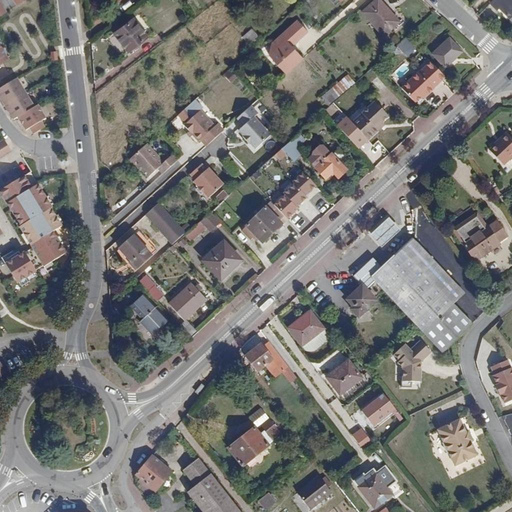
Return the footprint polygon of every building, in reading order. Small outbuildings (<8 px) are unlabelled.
[(389,15),(391,14),(378,0),(375,0),(361,12),(383,36),(397,24),(389,15)] [(511,0),(495,0),(491,4),(498,10),(501,8),(511,18),(511,0)] [(398,22),(391,14),(389,15),(397,24),(398,22)] [(132,19),(112,34),(126,52),(146,37),(132,19)] [(281,76),(299,60),(293,54),(291,56),(286,50),(304,34),(293,22),(274,38),(278,43),(265,56),(271,64),(274,62),(277,65),(275,68),(281,76)] [(251,49),(261,40),(250,28),(240,36),(251,49)] [(418,28),(409,36),(413,42),(423,33),(418,28)] [(448,39),(431,55),(443,69),(461,53),(448,39)] [(390,55),(384,61),(392,70),(410,53),(406,48),(393,59),(390,55)] [(423,93),(425,94),(430,89),(431,88),(438,81),(425,66),(399,87),(412,102),(420,95),(423,93)] [(231,82),(237,78),(232,70),(226,74),(231,82)] [(339,96),(354,83),(346,76),(332,88),(339,96)] [(16,77),(0,86),(0,98),(4,104),(25,91),(16,77)] [(25,91),(4,104),(12,118),(17,116),(33,106),(25,91)] [(374,102),(351,124),(368,140),(378,130),(374,125),(378,121),(381,123),(387,116),(374,102)] [(33,106),(17,116),(25,129),(28,127),(32,133),(43,126),(40,120),(45,117),(37,104),(33,106)] [(247,106),(232,120),(239,128),(234,132),(239,137),(237,138),(245,146),(247,145),(251,150),(266,136),(250,118),(253,114),(247,106)] [(199,149),(211,139),(215,135),(209,129),(207,131),(191,112),(175,126),(191,145),(194,143),(199,149)] [(368,140),(351,124),(348,116),(338,126),(360,148),(368,140)] [(289,141),(280,149),(291,161),(292,162),(301,153),(295,147),(303,140),(298,133),(289,141)] [(511,138),(508,134),(490,150),(503,164),(511,156),(511,138)] [(3,139),(0,140),(0,147),(4,154),(10,150),(3,139)] [(337,178),(345,171),(321,145),(314,151),(313,156),(308,162),(324,179),(332,172),(337,178)] [(321,145),(345,171),(346,170),(342,165),(333,156),(323,145),(321,145)] [(141,148),(124,163),(131,171),(136,172),(142,179),(152,171),(156,176),(170,163),(166,158),(163,161),(158,165),(156,166),(141,148)] [(333,156),(342,165),(349,160),(340,150),(333,156)] [(200,166),(189,176),(193,181),(192,183),(197,189),(196,190),(201,195),(202,194),(207,200),(222,186),(207,170),(205,171),(200,166)] [(52,207),(29,171),(0,189),(0,192),(15,218),(20,225),(19,226),(32,247),(5,264),(16,283),(18,282),(34,272),(35,271),(35,270),(43,265),(43,266),(65,253),(52,231),(61,226),(50,208),(52,207)] [(294,183),(307,196),(317,186),(303,171),(292,181),(294,183)] [(294,183),(283,194),(297,208),(308,197),(307,196),(294,183)] [(220,202),(229,195),(224,189),(215,196),(220,202)] [(297,208),(283,194),(274,203),(288,217),(297,208)] [(345,196),(336,204),(342,209),(350,201),(345,196)] [(152,219),(175,244),(183,236),(184,235),(155,202),(143,213),(150,221),(152,219)] [(281,225),(287,220),(270,203),(265,208),(280,224),(281,225)] [(223,210),(227,218),(234,214),(229,207),(223,210)] [(276,228),(280,224),(265,208),(244,226),(258,241),(274,226),(276,228)] [(221,224),(211,213),(200,223),(204,227),(210,234),(221,224)] [(453,230),(462,243),(468,252),(475,261),(501,243),(499,241),(507,235),(497,221),(490,227),(487,224),(486,224),(478,213),(453,230)] [(394,224),(388,218),(370,235),(376,241),(382,247),(399,230),(394,224)] [(171,246),(172,246),(175,244),(152,219),(150,221),(171,246)] [(204,227),(200,223),(184,235),(183,236),(188,241),(204,227)] [(133,237),(118,250),(135,269),(150,256),(133,237)] [(424,332),(453,304),(464,293),(411,239),(382,267),(373,258),(353,276),(362,285),(346,300),(353,307),(351,309),(358,317),(376,300),(366,289),(376,280),(424,332)] [(222,243),(202,261),(220,279),(240,261),(222,243)] [(468,252),(462,243),(458,246),(464,255),(468,252)] [(34,272),(18,282),(20,286),(36,276),(34,272)] [(138,281),(157,301),(162,297),(153,288),(155,286),(145,275),(138,281)] [(191,285),(169,305),(184,320),(206,300),(191,285)] [(143,294),(131,304),(143,317),(139,321),(151,334),(167,320),(143,294)] [(443,352),(472,325),(453,304),(424,332),(443,352)] [(288,328),(302,346),(324,330),(310,311),(288,328)] [(324,330),(302,346),(305,349),(311,352),(315,351),(331,338),(324,330)] [(422,381),(421,361),(432,351),(421,339),(411,348),(406,344),(392,357),(403,369),(402,382),(422,381)] [(279,356),(269,342),(263,346),(274,359),(279,356)] [(262,343),(253,350),(265,366),(269,371),(275,378),(283,372),(288,367),(279,356),(274,359),(263,346),(262,343)] [(265,366),(253,350),(245,356),(257,372),(265,366)] [(494,376),(511,368),(511,363),(510,358),(490,366),(494,376)] [(362,378),(348,360),(327,377),(340,394),(362,378)] [(288,367),(283,372),(291,383),(297,378),(288,367)] [(505,403),(511,400),(511,368),(494,376),(505,403)] [(275,378),(269,371),(266,373),(272,380),(275,378)] [(374,426),(396,410),(383,393),(362,409),(374,426)] [(242,466),(243,465),(267,445),(273,441),(271,438),(280,431),(270,418),(256,429),(254,428),(229,448),(242,466)] [(465,434),(458,422),(437,432),(443,445),(441,446),(447,457),(448,457),(454,468),(476,458),(470,445),(473,444),(468,433),(465,434)] [(373,443),(363,429),(353,436),(363,450),(373,443)] [(267,445),(243,465),(245,467),(253,462),(256,465),(265,457),(262,454),(270,448),(267,445)] [(241,511),(199,458),(183,470),(196,486),(188,492),(203,511),(241,511)] [(171,474),(151,459),(142,470),(135,479),(140,482),(154,493),(155,494),(171,474)] [(364,477),(367,481),(376,474),(373,470),(364,477)] [(376,474),(367,481),(359,488),(375,508),(392,494),(376,474)] [(331,492),(319,476),(298,493),(310,509),(331,492)] [(154,493),(140,482),(137,486),(140,488),(138,491),(150,499),(154,493)] [(276,502),(269,493),(259,501),(266,510),(276,502)]
